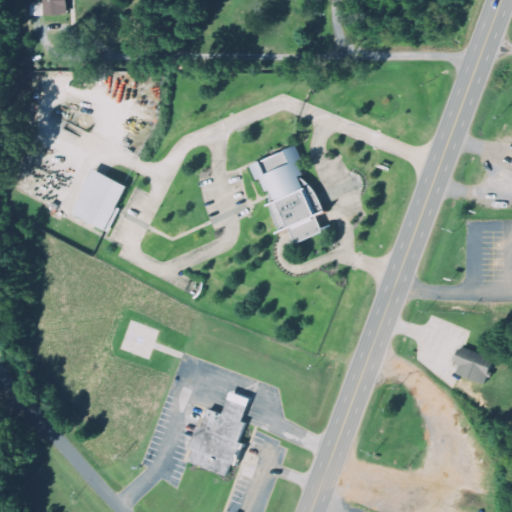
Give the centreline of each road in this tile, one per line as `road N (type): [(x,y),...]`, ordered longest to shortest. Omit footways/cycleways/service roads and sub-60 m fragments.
road 1 (secondary): [(309,511),(501,0)]
road 2 (residential): [(122,511),(0,371)]
road 3 (residential): [(482,52),(335,55)]
